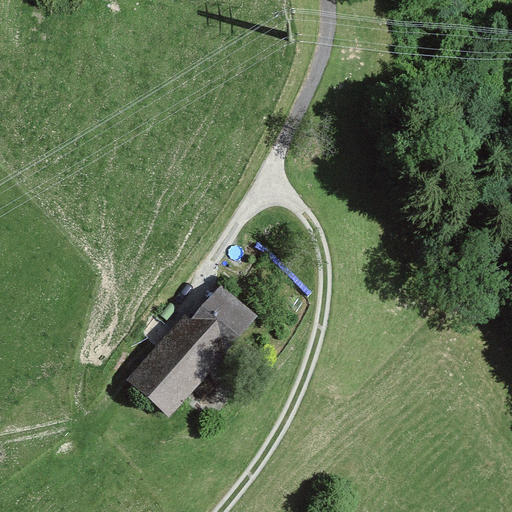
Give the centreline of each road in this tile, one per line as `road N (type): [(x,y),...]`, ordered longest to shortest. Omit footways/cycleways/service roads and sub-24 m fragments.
road 1 (track): [(218,511),(299,391),(328,298),(309,215),(274,177)]
road 2 (track): [(209,266),(274,177),(331,17),(329,0)]
